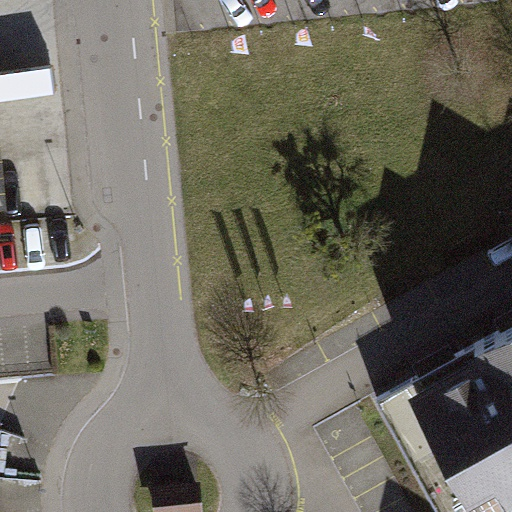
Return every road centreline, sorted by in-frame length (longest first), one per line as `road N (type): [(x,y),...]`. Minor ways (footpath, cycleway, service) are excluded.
road 1 (residential): [(511,281),(265,440)]
road 2 (residential): [(118,0),(148,286)]
road 3 (residential): [(161,392),(108,427),(93,460),(96,511)]
road 4 (residential): [(148,286),(0,299)]
road 5 (residential): [(265,440),(219,397),(161,392)]
